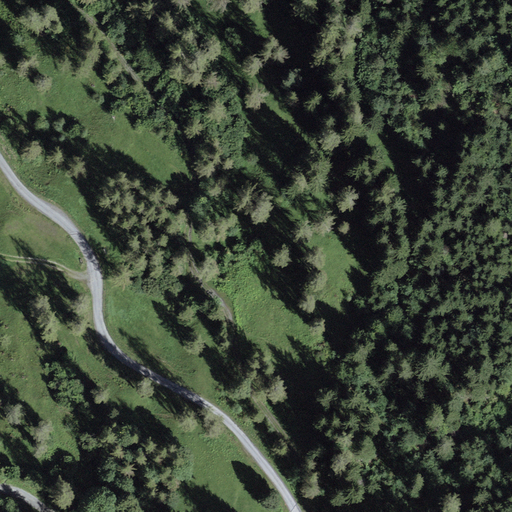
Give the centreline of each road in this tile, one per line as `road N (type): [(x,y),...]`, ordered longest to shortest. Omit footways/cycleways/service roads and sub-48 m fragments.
road 1 (track): [(305,511),(295,461),(249,387),(229,312),(192,268),(190,145),(88,17),(56,0)]
road 2 (unclassified): [(294,511),(224,417),(104,341),(89,250),(57,213),(21,190),(0,160)]
